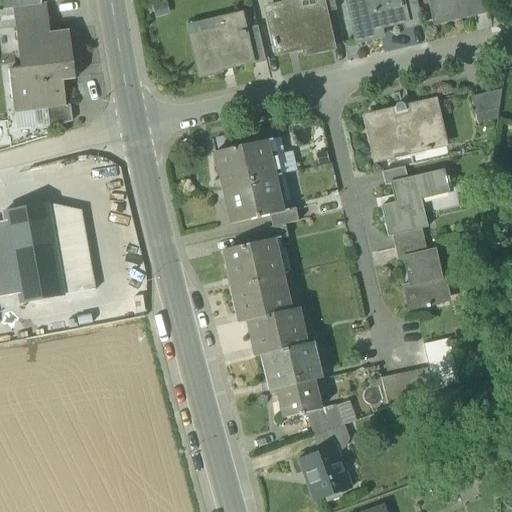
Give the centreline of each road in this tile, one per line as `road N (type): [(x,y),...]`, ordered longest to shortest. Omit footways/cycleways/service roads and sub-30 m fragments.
road 1 (tertiary): [(134,130),(235,511)]
road 2 (residential): [(320,86),(392,364)]
road 3 (residential): [(320,86),(511,40)]
road 4 (residential): [(134,130),(320,86)]
road 5 (unclassified): [(0,161),(134,130)]
road 6 (tertiary): [(112,0),(134,130)]
